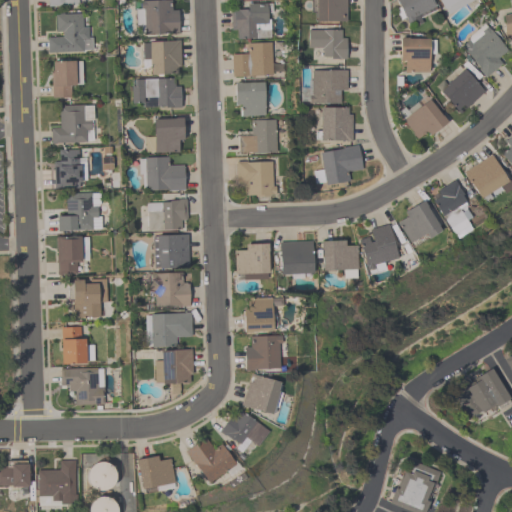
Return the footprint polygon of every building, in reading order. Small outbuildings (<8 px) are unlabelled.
[(140,32),(140,24),(135,24),(134,9),(139,9),(139,1),(170,0),(170,10),(177,10),(177,33),(143,34),(143,32),(140,32)] [(313,21),(313,12),(309,12),(309,0),(345,0),(345,21),(313,21)] [(431,0),(436,8),(419,17),(421,22),(416,25),(413,20),(407,23),(395,0),(431,0)] [(469,0),(446,14),(438,0),(469,0)] [(511,13),(508,0),(511,0),(511,37),(505,39),(501,15),(511,13)] [(230,30),(229,10),(246,9),(246,3),(271,2),(272,13),(266,13),(266,19),(269,19),(269,37),(236,39),(235,30),(230,30)] [(46,53),(46,37),(61,37),(61,31),(54,31),(54,14),(80,14),(81,26),(87,26),(87,37),(91,37),(91,49),(82,50),(82,52),(46,53)] [(484,77),(477,69),(478,67),(460,46),(468,39),(468,36),(483,23),(506,50),(496,58),(501,63),(484,77)] [(306,47),(306,29),(340,29),(340,38),(345,38),(345,59),(329,59),(329,57),(320,57),(320,47),(306,47)] [(428,38),(428,39),(434,39),(434,53),(428,53),(428,72),(403,72),(403,61),(398,61),(398,38),(428,38)] [(176,74),(150,74),(150,65),(148,65),(148,59),(142,59),(141,43),(147,43),(147,41),(173,41),(173,40),(178,40),(179,67),(176,67),(176,74)] [(231,76),(230,54),(246,53),(245,42),(270,42),(271,75),(231,76)] [(50,97),(50,72),(51,72),(51,61),(80,60),(81,83),(74,84),(74,85),(69,85),(69,96),(50,97)] [(438,92),(446,85),(444,84),(454,75),(450,71),(457,65),(461,69),(462,68),(483,91),(465,108),(462,105),(458,108),(460,112),(458,113),(438,92)] [(345,89),(339,89),(339,103),(307,103),(307,95),(310,95),(310,70),(345,70),(345,89)] [(179,107),(164,108),(164,106),(142,106),(142,103),(130,103),(130,86),(133,86),(133,79),(173,78),(173,86),(179,86),(179,107)] [(263,115),(245,115),(245,116),(239,116),(239,104),(233,105),(232,82),(239,82),(262,81),(263,115)] [(415,139),(400,120),(402,119),(396,112),(402,107),(408,114),(427,99),(445,122),(428,135),(425,131),(415,139)] [(91,104),(93,141),(49,143),(49,127),(58,127),(57,105),(91,104)] [(318,140),(318,138),(313,138),(313,131),(318,131),(318,107),(346,107),(346,114),(350,114),(350,141),(318,140)] [(144,152),(143,137),(152,137),(151,119),(173,118),(181,117),(182,140),(177,140),(177,152),(172,153),(172,152),(153,152),(144,152)] [(274,119),(275,152),(246,153),(246,152),(237,152),(236,131),(249,131),(249,120),(274,119)] [(511,168),(499,153),(507,146),(502,140),(511,131),(511,168)] [(360,169),(346,171),(347,180),(324,185),(323,182),(313,184),(311,171),(321,169),(318,152),(356,145),(360,169)] [(51,161),(57,160),(57,149),(77,149),(77,157),(84,157),(85,179),(79,179),(79,181),(77,181),(77,187),(52,187),(51,161)] [(462,172),(489,154),(506,180),(507,179),(511,187),(502,193),(500,189),(489,196),(490,198),(482,203),(462,172)] [(183,190),(144,191),(144,190),(142,190),(141,174),(138,174),(137,159),(143,159),(143,157),(167,157),(167,165),(182,165),(183,190)] [(235,186),(234,161),(246,161),(246,162),(271,161),(271,185),(274,185),(274,194),(269,194),(269,196),(268,196),(268,200),(256,200),(255,196),(254,196),(254,195),(242,195),(242,186),(235,186)] [(454,238),(431,200),(439,196),(435,190),(453,179),(462,194),(460,194),(465,202),(464,202),(465,204),(465,208),(470,217),(465,220),(470,229),(454,238)] [(100,228),(90,228),(90,230),(56,230),(56,215),(64,215),(64,192),(90,191),(90,193),(99,193),(99,204),(96,206),(96,215),(100,215),(100,228)] [(145,211),(160,211),(159,202),(168,202),(167,200),(185,199),(185,220),(179,220),(180,230),(146,231),(145,211)] [(440,230),(427,238),(424,233),(408,243),(398,226),(398,227),(395,223),(405,216),(403,212),(422,200),(426,206),(425,206),(437,225),(440,230)] [(368,273),(367,269),(365,270),(357,239),(366,237),(368,243),(371,242),(368,229),(388,224),(396,258),(382,262),(384,269),(368,273)] [(151,236),(155,236),(154,235),(186,234),(187,267),(157,268),(157,267),(152,267),(151,236)] [(56,275),(55,236),(78,235),(79,237),(86,237),(87,261),(75,261),(75,274),(56,275)] [(341,269),(320,270),(319,240),(344,240),(344,245),(355,245),(356,269),(354,269),(354,277),(341,277),(341,269)] [(277,242),(310,241),(311,273),(278,274),(277,242)] [(266,243),(267,272),(266,272),(266,278),(241,279),(241,278),(235,278),(235,274),(233,274),(232,250),(243,249),(243,244),(266,243)] [(187,306),(153,306),(153,293),(145,293),(145,281),(149,281),(149,273),(181,272),(181,282),(187,282),(187,306)] [(104,279),(105,301),(98,301),(98,311),(101,311),(101,316),(98,316),(98,317),(73,317),(73,302),(71,302),(71,280),(104,279)] [(271,330),(242,331),(241,310),(246,310),(246,297),(270,296),(270,298),(279,298),(280,306),(270,306),(271,330)] [(143,315),(149,315),(149,313),(183,313),(183,312),(189,312),(189,336),(174,336),(175,347),(150,347),(150,346),(144,346),(143,315)] [(79,327),(79,339),(84,339),(84,345),(92,345),(92,361),(84,362),(84,363),(59,363),(59,340),(60,340),(59,327),(79,327)] [(243,370),(242,346),(249,346),(248,336),(280,335),(280,343),(277,343),(278,368),(243,370)] [(190,349),(190,374),(188,374),(188,383),(160,383),(160,382),(153,382),(152,361),(159,361),(159,350),(190,349)] [(511,376),(502,359),(511,353),(511,376)] [(102,404),(79,404),(79,405),(74,405),(73,391),(67,391),(67,385),(59,385),(59,368),(96,368),(102,368),(102,404)] [(489,368),(507,398),(495,405),(497,409),(489,414),(486,409),(482,412),(484,415),(475,420),(472,415),(468,418),(452,392),(476,377),(475,376),(489,368)] [(278,382),(277,384),(279,384),(277,391),(280,392),(275,407),(274,406),(272,412),(271,412),(270,415),(239,405),(247,382),(250,383),(252,377),(248,376),(249,373),(278,382)] [(267,431),(255,446),(249,441),(239,452),(234,448),(237,444),(231,439),(230,440),(223,435),(217,431),(230,415),(233,418),(240,409),(267,431)] [(184,451),(204,437),(211,449),(220,443),(234,464),(207,484),(184,451)] [(143,492),(142,489),(139,489),(134,459),(155,455),(156,460),(168,458),(172,483),(153,486),(154,490),(143,492)] [(26,463),(27,486),(9,487),(9,485),(0,485),(0,466),(5,466),(5,461),(25,460),(25,463),(26,463)] [(73,460),(73,504),(37,504),(37,496),(35,496),(35,470),(57,470),(57,460),(73,460)] [(407,460),(437,472),(425,500),(426,501),(421,511),(410,511),(387,502),(393,488),(395,489),(407,460)] [(88,490),(113,490),(113,464),(88,464),(88,490)] [(113,511),(114,499),(88,499),(88,511),(113,511)]
